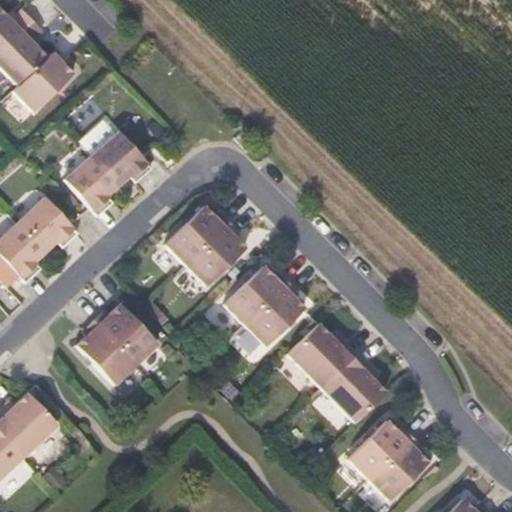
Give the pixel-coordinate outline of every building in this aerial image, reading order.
[(24,11),(13,21),(0,6),(0,64),(20,86),(15,91),(35,112),(73,74),(55,54),(49,59),(37,42),(46,34),(24,11)] [(102,214),(115,203),(111,194),(134,173),(141,181),(154,169),(120,133),(70,180),(102,214)] [(40,262),(63,240),(68,245),(83,232),(51,197),(0,244),(0,248),(2,251),(0,252),(0,270),(12,284),(23,273),(31,281),(45,268),(40,262)] [(221,211),(217,215),(208,205),(168,245),(207,285),(247,247),(237,236),(241,232),(221,211)] [(230,306),(269,345),(305,311),(296,299),(300,295),(279,273),(274,279),(266,271),(230,306)] [(85,332),(90,337),(78,349),(113,386),(156,345),(120,307),(111,316),(106,311),(85,332)] [(333,333),(328,338),(317,327),(286,357),(352,426),(383,395),(370,381),(374,377),(333,333)] [(0,482),(58,427),(29,397),(18,407),(12,401),(0,412),(0,482)] [(393,499),(430,464),(418,452),(422,449),(403,429),(399,433),(390,423),(351,459),(393,499)] [(488,511),(483,505),(478,511),(475,511),(466,501),(455,511),(488,511)]
